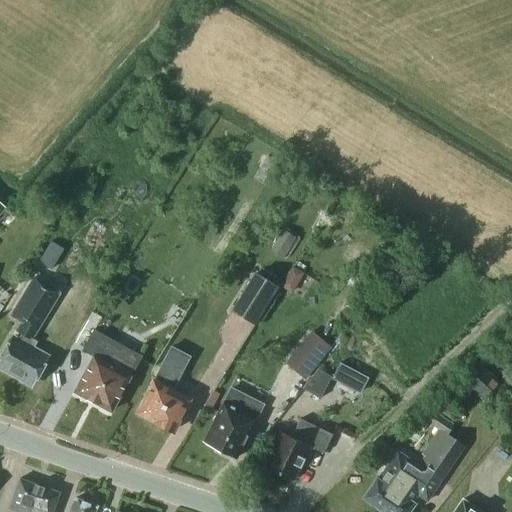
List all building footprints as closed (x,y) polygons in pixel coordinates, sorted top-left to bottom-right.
[(285,254),(288,256),(298,240),(283,230),(270,249),(283,258),(285,254)] [(63,249),(51,242),(38,263),(50,270),(63,249)] [(231,311),(254,326),(278,288),(255,273),(231,311)] [(12,337),(0,358),(0,366),(31,384),(47,356),(33,348),(37,341),(32,338),(59,293),(33,277),(11,315),(22,322),(17,330),(22,333),(18,340),(12,337)] [(74,391),(111,411),(141,355),(94,330),(83,350),(93,356),(74,391)] [(329,347),(312,332),(286,363),(304,378),(329,347)] [(488,406),(506,386),(477,360),(458,381),(476,397),(477,396),(488,406)] [(169,429),(173,431),(189,399),(172,390),(181,372),(163,363),(154,381),(153,382),(137,412),(158,422),(159,426),(167,430),(169,429)] [(330,378),(313,369),(303,390),(320,398),(330,378)] [(230,386),(202,440),(204,441),(205,444),(210,447),(212,445),(236,457),(263,403),(230,386)] [(425,499),(463,443),(446,432),(451,423),(429,409),(423,419),(438,428),(423,452),(426,454),(418,466),(395,450),(380,440),(370,454),(386,464),(377,477),(376,477),(363,496),(385,511),(406,511),(414,502),(412,500),(417,493),(425,499)] [(311,448),(322,453),(331,435),(300,417),(291,436),(280,431),(263,466),(289,480),(296,467),(298,467),(302,458),(305,459),(311,448)] [(476,511),(477,511),(470,505),(482,487),(468,477),(455,495),(461,499),(452,511),(476,511)] [(51,511),(58,492),(19,478),(8,509),(13,511),(12,511),(51,511)] [(93,511),(96,505),(75,497),(69,511),(93,511)]
